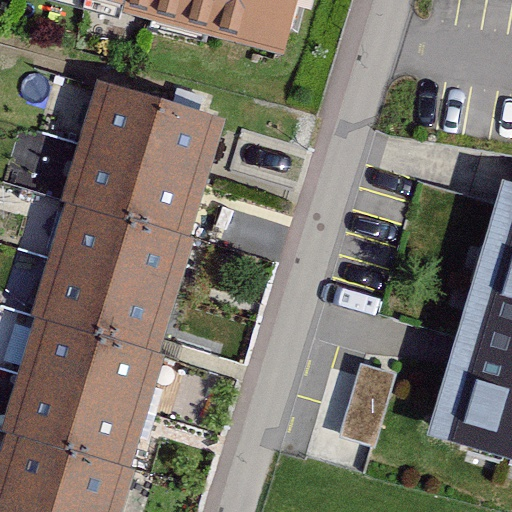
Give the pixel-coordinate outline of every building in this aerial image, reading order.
[(286,0),(162,0),(278,32),(286,0)] [(511,47),(476,41),(467,92),(511,100),(511,47)] [(98,156),(214,191),(232,131),(115,96),(98,156)] [(81,212),(181,242),(197,247),(214,191),(98,156),(81,212)] [(33,259),(164,299),(181,242),(81,212),(50,202),(33,259)] [(21,316),(148,354),(164,299),(33,259),(17,314),(21,316)] [(511,259),(457,471),(511,484),(511,259)] [(3,374),(135,413),(153,355),(148,354),(21,316),(3,374)] [(0,434),(118,470),(135,413),(3,374),(0,385),(0,434)] [(0,497),(49,511),(114,511),(126,472),(118,470),(0,434),(0,497)] [(0,511),(49,511),(0,497),(0,511)]
